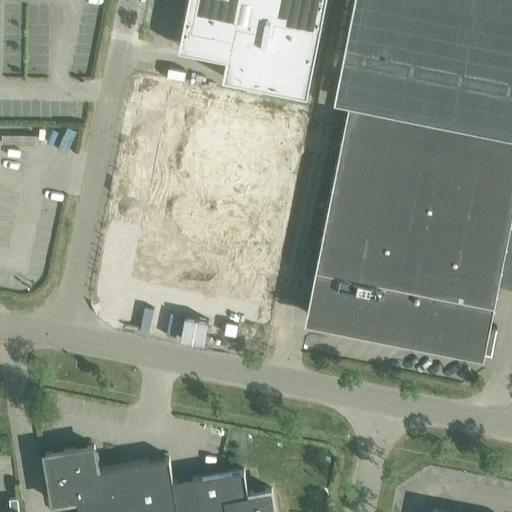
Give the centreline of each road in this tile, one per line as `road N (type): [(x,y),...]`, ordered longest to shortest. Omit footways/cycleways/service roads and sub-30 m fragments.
road 1 (unclassified): [(65,336),(134,0)]
road 2 (unclassified): [(382,399),(65,336)]
road 3 (unclassified): [(511,427),(382,399)]
